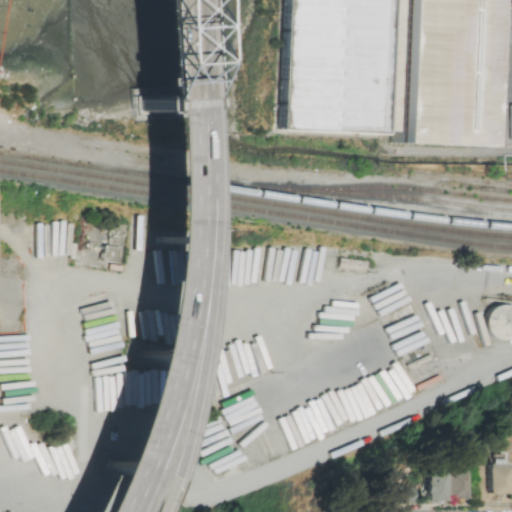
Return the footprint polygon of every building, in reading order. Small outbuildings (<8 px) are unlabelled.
[(278,0),(271,130),(378,137),(473,142),(476,0),(278,0)] [(139,112),(138,95),(187,92),(188,109),(139,112)] [(511,307),(482,307),(482,339),(511,339),(511,307)] [(486,494),(505,495),(506,464),(499,464),(499,458),(487,458),(486,494)] [(444,499),(464,499),(465,471),(445,471),(444,499)] [(444,474),(422,474),(422,502),(443,503),(444,474)] [(391,503),(410,503),(410,488),(392,487),(391,503)]
